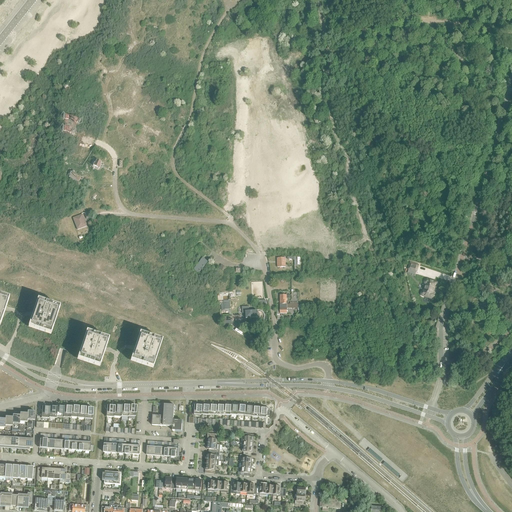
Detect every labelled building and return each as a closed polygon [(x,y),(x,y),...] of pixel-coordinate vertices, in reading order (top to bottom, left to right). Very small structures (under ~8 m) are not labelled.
[(96,43),(96,44),(105,51),(112,41),(101,34),(99,35),(99,36),(98,36),(97,37),(96,38),(96,39),(96,40),(96,41),(96,43)] [(79,91),(70,83),(67,84),(67,85),(66,85),(65,85),(65,86),(64,86),(64,87),(63,88),(63,89),(63,90),(62,92),(72,100),(79,91)] [(181,127),(173,123),(168,133),(176,137),(181,127)] [(100,172),(102,168),(106,170),(107,169),(102,167),(104,163),(94,158),(90,167),(93,168),(92,170),(94,171),(95,169),(100,172)] [(68,176),(69,177),(78,183),(80,180),(81,180),(82,180),(83,178),(83,177),(82,176),(82,175),(74,170),(73,170),(72,170),(71,171),(69,171),(69,172),(68,173),(68,174),(68,175),(68,176)] [(148,200),(137,208),(137,209),(138,209),(149,202),(148,200)] [(77,230),(86,226),(82,215),(73,218),(77,230)] [(170,235),(161,243),(171,254),(177,249),(172,243),(175,241),(170,235)] [(296,266),(296,257),(287,257),(287,259),(293,259),(293,260),(294,260),(294,266),(296,266)] [(199,274),(208,263),(203,258),(194,269),(199,274)] [(285,258),(277,259),(277,268),(285,267),(285,258)] [(416,272),(418,266),(410,263),(408,270),(416,272)] [(435,287),(437,282),(428,279),(427,279),(426,279),(425,280),(425,281),(424,281),(424,282),(424,283),(425,283),(425,284),(424,290),(423,290),(422,291),(421,291),(421,292),(421,293),(421,294),(421,295),(422,295),(423,296),(432,298),(433,294),(432,293),(434,287),(435,287)] [(55,320),(60,308),(37,300),(33,313),(7,304),(9,299),(0,295),(0,326),(52,344),(50,351),(57,354),(59,348),(63,349),(66,351),(65,356),(76,360),(78,352),(79,352),(77,360),(99,368),(102,360),(150,376),(152,370),(162,341),(139,334),(135,347),(55,320)] [(298,309),(298,303),(290,303),(290,305),(288,305),(288,302),(286,302),(286,299),(290,299),(290,296),(280,295),(280,310),(277,310),(277,315),(280,315),(280,314),(287,314),(287,309),(298,309)] [(230,301),(221,302),(221,310),(230,310),(230,307),(232,307),(231,302),(230,302),(230,301)] [(178,313),(192,322),(195,317),(193,315),(196,310),(187,304),(183,310),(180,308),(178,313)] [(246,319),(235,320),(236,323),(238,323),(239,324),(246,324),(258,323),(257,317),(258,317),(258,313),(257,313),(257,311),(253,311),(249,311),(249,307),(242,307),(242,314),(246,313),(246,319)] [(113,418),(114,408),(112,407),(112,406),(109,406),(109,405),(107,405),(106,405),(105,405),(105,406),(104,406),(104,407),(104,408),(105,409),(106,410),(106,417),(113,418)] [(135,417),(136,407),(136,406),(128,405),(128,407),(128,417),(135,417)] [(175,406),(164,405),(164,406),(164,408),(164,409),(164,411),(164,412),(164,414),(163,414),(164,414),(164,417),(161,417),(161,416),(153,416),(152,421),(152,424),(152,425),(173,427),(172,431),(182,432),(182,421),(174,421),(174,418),(174,415),(174,412),(175,412),(174,412),(174,410),(175,410),(175,409),(174,409),(175,407),(175,406)] [(201,416),(202,407),(200,407),(200,406),(197,406),(197,405),(194,405),(193,405),(193,406),(192,406),(192,407),(192,408),(193,408),(193,409),(194,409),(194,415),(201,416)] [(48,419),(48,418),(49,409),(47,408),(47,407),(44,407),(44,406),(42,406),(41,406),(41,407),(40,407),(40,408),(39,408),(39,409),(40,409),(40,410),(41,411),(42,411),(41,418),(48,419)] [(78,407),(71,406),(71,408),(70,418),(77,418),(78,407)] [(245,416),(245,407),(246,407),(246,406),(238,406),(238,407),(237,416),(238,416),(238,415),(245,416)] [(84,419),(85,408),(86,408),(78,407),(77,418),(84,419)] [(252,417),(252,408),(253,408),(253,407),(246,407),(245,407),(245,416),(244,416),(252,417)] [(92,420),(93,410),(93,408),(86,408),(85,408),(84,419),(92,420)] [(259,418),(259,409),(259,408),(260,408),(253,408),(252,408),(252,417),(259,418)] [(270,417),(270,410),(267,410),(267,409),(260,408),(259,408),(259,409),(259,418),(266,419),(267,417),(270,417)] [(218,432),(208,431),(208,440),(218,441),(218,432)] [(254,435),(242,434),(241,437),(244,437),(243,442),(253,443),(254,435)] [(93,446),(90,446),(90,443),(85,443),(83,442),(82,451),(90,452),(93,452),(93,446)] [(112,444),(109,444),(104,444),(104,453),(111,453),(112,444)] [(217,450),(217,445),(207,445),(207,449),(209,450),(209,453),(219,453),(219,450),(217,450)] [(253,448),(243,447),(243,452),(244,452),(243,455),(250,456),(251,453),(253,453),(253,448)] [(179,449),(171,448),(169,448),(168,457),(176,458),(176,457),(179,457),(179,449)] [(371,450),(368,453),(380,463),(382,460),(371,450)] [(219,453),(209,453),(207,452),(207,453),(207,455),(206,455),(206,461),(219,462),(219,453)] [(252,464),(252,459),(250,459),(250,456),(243,455),(240,455),(240,458),(242,458),(242,463),(252,464)] [(385,462),(383,465),(397,477),(399,479),(401,476),(399,475),(385,462)] [(215,474),(215,466),(206,465),(205,473),(215,474)] [(34,480),(35,470),(32,469),(32,468),(28,467),(27,469),(27,479),(32,480),(32,479),(34,480)] [(40,468),(37,468),(36,480),(41,481),(41,478),(47,479),(47,478),(48,469),(45,469),(42,469),(40,469),(40,468)] [(251,474),(251,469),(241,468),(241,473),(238,473),(237,476),(250,477),(250,474),(251,474)] [(70,480),(71,474),(66,474),(66,470),(62,470),(60,470),(59,478),(66,479),(66,480),(65,483),(70,484),(70,480)] [(120,486),(121,474),(115,473),(116,472),(115,472),(115,473),(113,473),(113,472),(113,473),(105,472),(105,474),(103,474),(103,481),(105,481),(104,484),(120,486)] [(173,490),(174,481),(172,480),(172,478),(170,478),(167,477),(167,478),(166,478),(165,489),(173,490)] [(182,490),(183,479),(182,479),(182,478),(179,478),(179,479),(177,479),(177,481),(174,481),(173,490),(182,490)] [(201,492),(202,481),(201,481),(201,480),(198,480),(196,480),(194,480),(193,486),(195,486),(195,491),(201,492)] [(234,491),(234,492),(240,493),(241,484),(234,483),(234,489),(233,488),(233,490),(234,491)] [(257,495),(257,488),(254,488),(254,485),(248,484),(247,493),(247,495),(253,496),(254,495),(257,495)] [(266,495),(267,486),(260,485),(260,488),(257,488),(257,495),(260,495),(260,496),(266,497),(266,495)] [(283,497),(283,490),(280,490),(280,487),(274,486),(273,495),(279,496),(279,499),(282,499),(283,497)] [(27,495),(22,495),(22,506),(28,506),(28,504),(32,504),(32,494),(27,493),(27,495)] [(14,507),(14,496),(11,495),(12,494),(6,494),(5,505),(10,505),(10,506),(14,507)] [(22,506),(22,495),(18,495),(17,496),(14,496),(14,507),(17,507),(17,506),(22,506)] [(47,503),(51,503),(51,497),(47,497),(47,500),(35,499),(34,511),(38,511),(38,509),(47,510),(47,505),(47,503)] [(55,497),(52,497),(51,497),(51,503),(54,503),(54,510),(63,511),(63,501),(55,500),(55,497)] [(341,500),(320,499),(320,508),(323,508),(323,511),(328,511),(328,508),(340,509),(341,500)] [(154,500),(153,511),(154,511),(160,511),(160,509),(162,509),(163,506),(156,506),(157,500),(154,500)] [(221,511),(222,508),(230,508),(230,503),(217,502),(216,511),(221,511)] [(78,503),(78,505),(77,511),(87,511),(88,506),(86,506),(81,506),(81,503),(78,503)]
